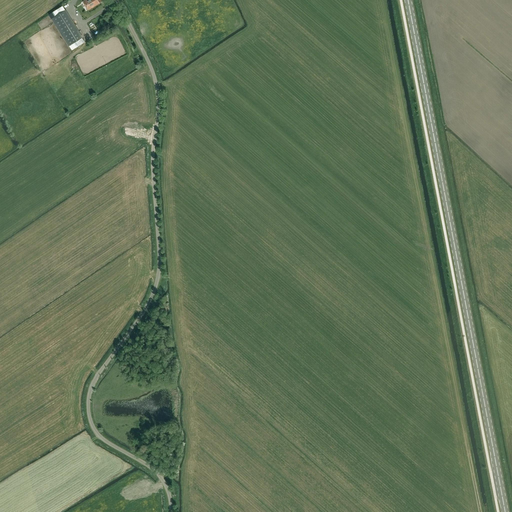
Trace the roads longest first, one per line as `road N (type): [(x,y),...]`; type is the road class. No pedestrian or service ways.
road 1 (unclassified): [(171,511),(160,476),(100,437),(88,411),(90,387),(147,305),(159,266),(152,163),(158,99),(115,0)]
road 2 (secondary): [(504,511),(406,0)]
